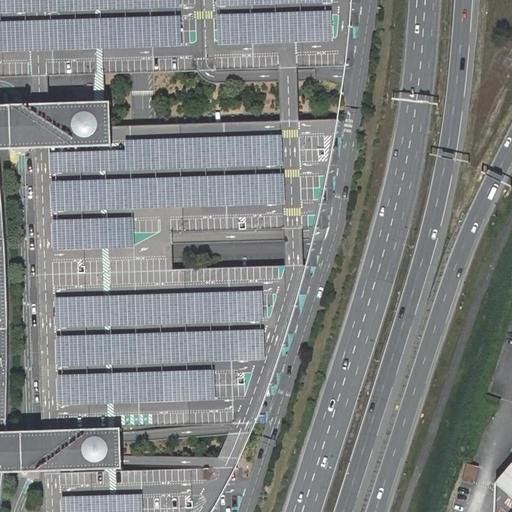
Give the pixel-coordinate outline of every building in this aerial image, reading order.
[(349,0),(0,0),(0,77),(27,76),(131,73),(206,70),(344,66),(348,26),(349,0)] [(112,145),(111,127),(110,100),(0,104),(0,112),(5,112),(6,140),(0,140),(0,148),(33,148),(112,145)] [(0,499),(2,483),(3,474),(3,472),(4,466),(15,466),(14,440),(5,440),(5,437),(5,434),(6,412),(6,381),(6,375),(6,345),(6,329),(6,324),(6,302),(5,281),(3,244),(3,230),(1,216),(0,201),(0,140),(6,140),(5,112),(0,112),(0,499)] [(162,124),(111,127),(112,145),(33,148),(43,432),(121,430),(259,409),(270,378),(284,337),(296,298),(304,265),(173,270),(173,244),(172,233),(314,228),(323,188),(336,119),(162,124)] [(122,470),(121,430),(43,432),(5,434),(5,437),(5,440),(14,440),(15,466),(4,466),(3,472),(3,474),(44,473),(122,470)] [(469,461),(463,479),(475,483),(481,465),(469,461)] [(511,464),(496,484),(510,496),(511,493),(511,464)] [(122,470),(44,473),(45,511),(208,511),(216,502),(223,488),(225,466),(122,470)]
